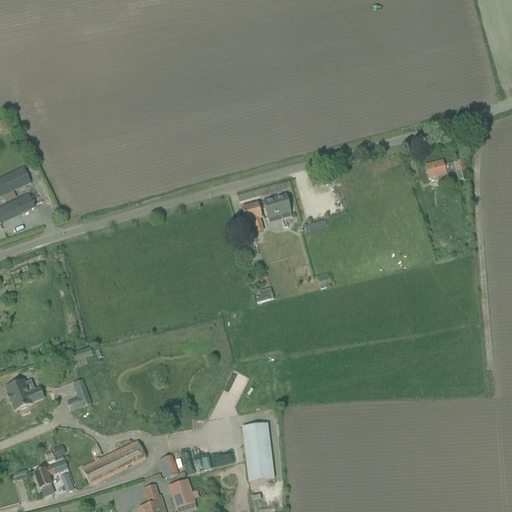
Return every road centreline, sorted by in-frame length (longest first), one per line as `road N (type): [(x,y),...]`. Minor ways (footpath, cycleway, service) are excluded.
road 1 (unclassified): [(0,261),(87,226),(511,102)]
road 2 (track): [(494,406),(488,110)]
